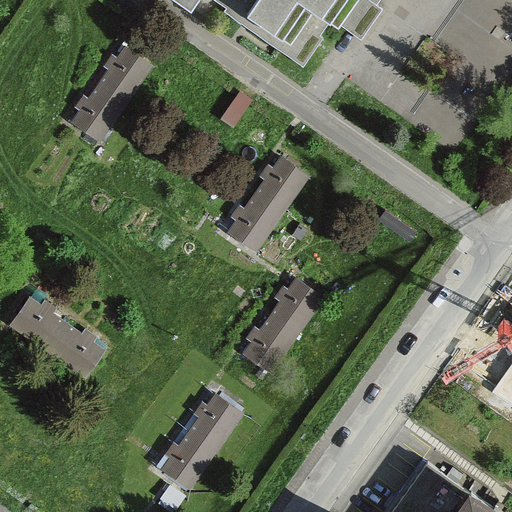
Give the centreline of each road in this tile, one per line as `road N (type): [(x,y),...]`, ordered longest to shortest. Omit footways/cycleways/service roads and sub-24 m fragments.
road 1 (residential): [(489,236),(149,0)]
road 2 (residential): [(489,236),(299,511)]
